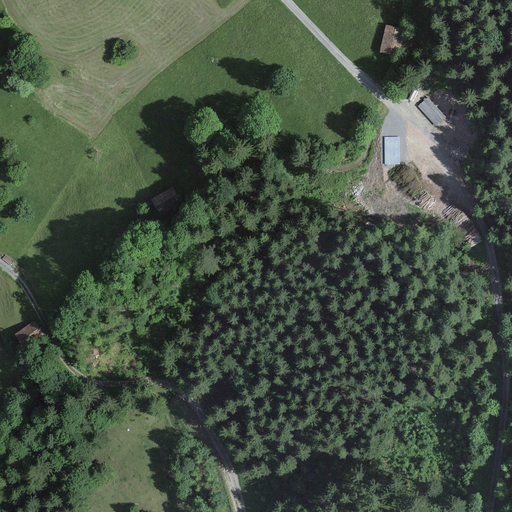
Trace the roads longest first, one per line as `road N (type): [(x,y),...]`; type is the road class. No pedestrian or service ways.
road 1 (track): [(492,511),(508,377),(484,222),(453,160),(398,106)]
road 2 (track): [(243,511),(222,452),(179,390),(149,381),(109,385),(74,372),(0,262)]
road 3 (track): [(290,0),(398,106)]
